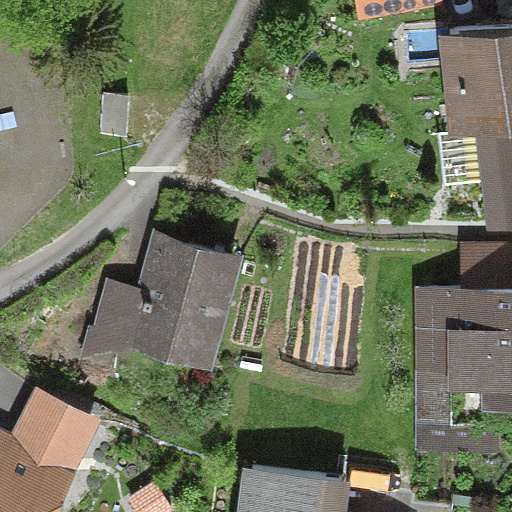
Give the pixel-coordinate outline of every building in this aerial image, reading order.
[(440,0),(439,0),(358,0),(362,17),(440,0)] [(454,137),(480,135),(487,224),(511,221),(511,32),(446,38),(454,137)] [(238,248),(145,226),(130,288),(107,283),(93,341),(209,369),(238,248)] [(511,287),(511,242),(457,243),(458,288),(511,287)] [(511,287),(458,288),(420,288),(421,443),(498,442),(498,406),(511,406),(511,287)] [(5,436),(0,434),(0,511),(43,511),(90,419),(29,389),(5,436)] [(338,511),(341,478),(236,468),(232,511),(338,511)]
